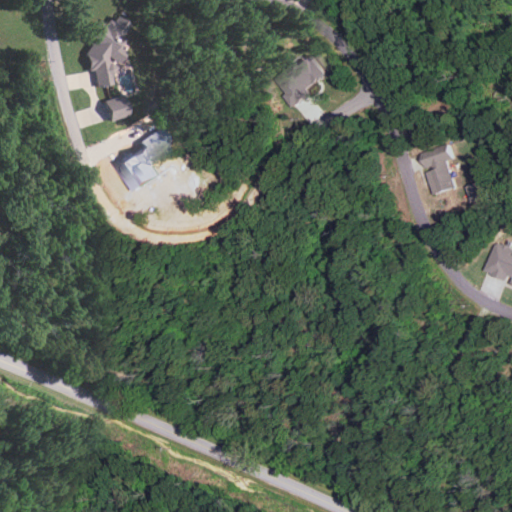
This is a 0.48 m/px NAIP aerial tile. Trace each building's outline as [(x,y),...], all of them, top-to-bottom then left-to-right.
[(94,87),(110,84),(105,57),(118,63),(126,47),(125,40),(119,37),(127,24),(113,16),(110,20),(96,22),(86,41),(87,46),(83,52),(85,68),(91,71),(94,87)] [(276,77),(288,93),(285,95),(295,107),(313,93),(310,89),(328,74),(312,53),(302,61),(300,58),(276,77)] [(127,115),(121,94),(101,100),(107,121),(127,115)] [(435,194),(457,187),(449,160),(455,158),(450,143),(422,152),(428,170),(435,194)] [(468,186),(474,202),(490,195),(484,180),(468,186)] [(511,247),(511,246),(498,241),(486,271),(511,280),(511,247)]
